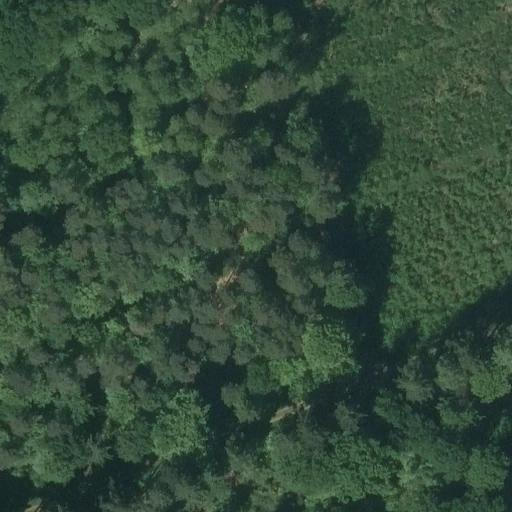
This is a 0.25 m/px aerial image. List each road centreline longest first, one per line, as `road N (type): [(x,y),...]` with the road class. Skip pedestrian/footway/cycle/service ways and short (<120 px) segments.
road 1 (track): [(12,511),(511,325)]
road 2 (track): [(367,379),(393,511)]
